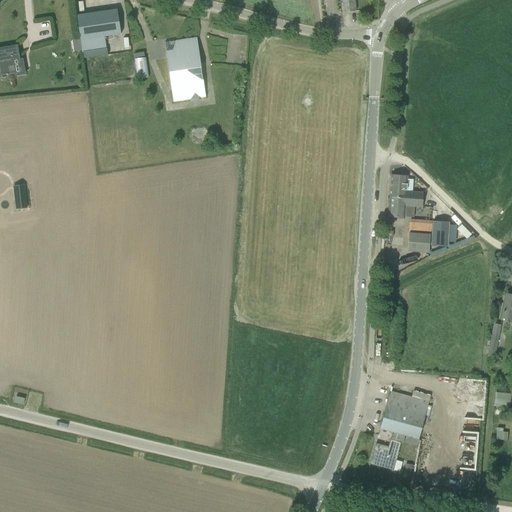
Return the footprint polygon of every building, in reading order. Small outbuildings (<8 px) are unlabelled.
[(354,0),(342,0),(344,13),(356,11),(354,0)] [(77,15),(80,39),(82,52),(106,49),(104,37),(121,34),(117,9),(77,15)] [(173,102),(206,97),(197,37),(176,41),(165,43),(166,51),(166,52),(173,102)] [(15,73),(13,61),(20,60),(18,45),(0,48),(0,75),(6,75),(7,75),(8,75),(7,74),(15,73)] [(146,58),(134,59),(137,79),(149,78),(146,58)] [(406,198),(406,191),(407,176),(392,175),(392,174),(391,174),(390,197),(406,198)] [(27,214),(25,191),(15,192),(17,215),(27,214)] [(388,217),(405,218),(405,206),(422,207),(423,193),(406,191),(406,198),(390,197),(388,217)] [(430,234),(431,222),(410,220),(409,232),(430,234)] [(433,220),(432,245),(448,246),(449,221),(433,220)] [(471,234),(461,225),(457,229),(466,239),(471,234)] [(414,258),(414,252),(429,253),(429,252),(430,235),(409,233),(407,258),(414,258)] [(511,295),(507,294),(501,323),(511,324),(511,323),(511,295)] [(495,358),(501,325),(493,324),(487,356),(495,358)] [(391,391),(382,429),(421,438),(432,395),(413,390),(412,396),(391,391)] [(495,392),(495,406),(511,406),(511,392),(495,392)] [(496,440),(507,441),(508,432),(503,432),(503,428),(497,428),(496,440)] [(393,470),(400,443),(391,440),(389,447),(376,443),(370,464),(393,470)] [(405,464),(403,474),(410,475),(412,465),(405,464)]
